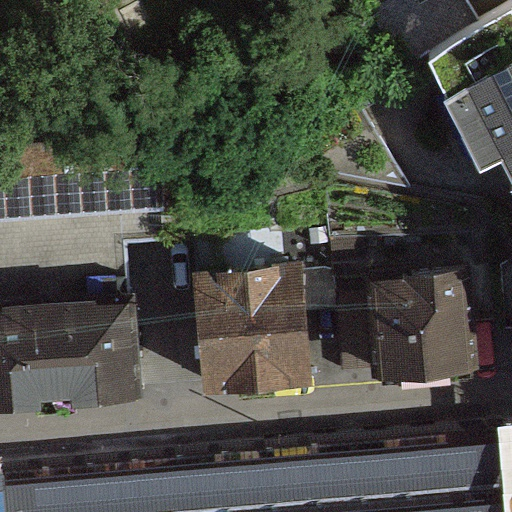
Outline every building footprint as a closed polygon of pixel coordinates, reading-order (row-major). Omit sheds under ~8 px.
[(511,47),(443,89),(469,143),(489,135),(511,178),(511,47)] [(197,372),(299,366),(292,259),(190,265),(197,372)] [(462,362),(452,260),(359,270),(370,372),(462,362)] [(0,307),(0,396),(131,388),(125,299),(0,307)] [(510,511),(501,420),(0,470),(0,511),(510,511)]
